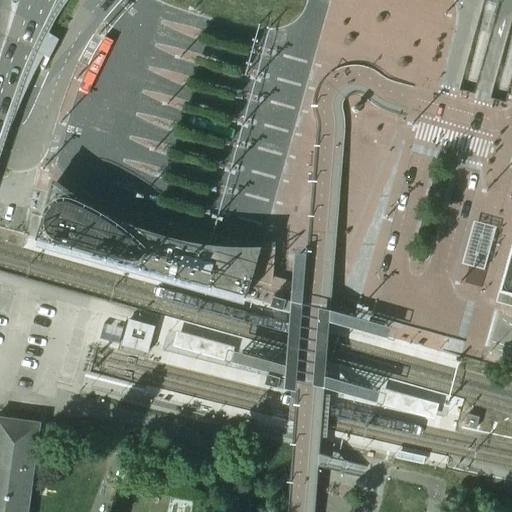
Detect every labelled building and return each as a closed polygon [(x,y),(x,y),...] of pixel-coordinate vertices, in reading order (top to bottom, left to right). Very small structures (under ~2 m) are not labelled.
[(403,142),(355,313),(463,342),(511,172),(403,142)] [(120,222),(52,180),(36,237),(247,295),(260,249),(188,244),(120,222)] [(511,240),(501,280),(495,300),(511,304),(511,240)] [(127,318),(120,344),(147,352),(154,325),(127,318)] [(286,378),(274,375),(272,386),(277,387),(284,389),(286,378)] [(467,414),(464,425),(475,429),(478,417),(467,414)] [(0,511),(26,511),(31,482),(39,422),(0,417),(0,511)]
